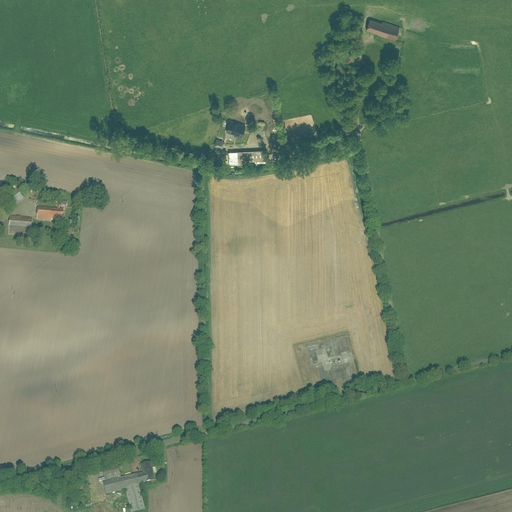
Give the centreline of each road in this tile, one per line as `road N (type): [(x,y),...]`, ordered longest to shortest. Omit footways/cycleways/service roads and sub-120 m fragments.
road 1 (unclassified): [(0,487),(511,355)]
road 2 (track): [(356,132),(404,382)]
